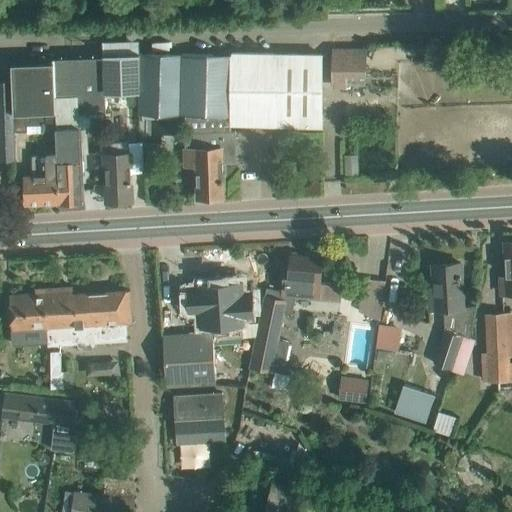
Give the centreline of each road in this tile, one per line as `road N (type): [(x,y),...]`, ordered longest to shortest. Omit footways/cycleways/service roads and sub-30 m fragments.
road 1 (tertiary): [(0,236),(511,208)]
road 2 (residential): [(511,22),(0,32)]
road 3 (unknown): [(138,227),(145,481),(150,493),(185,498)]
